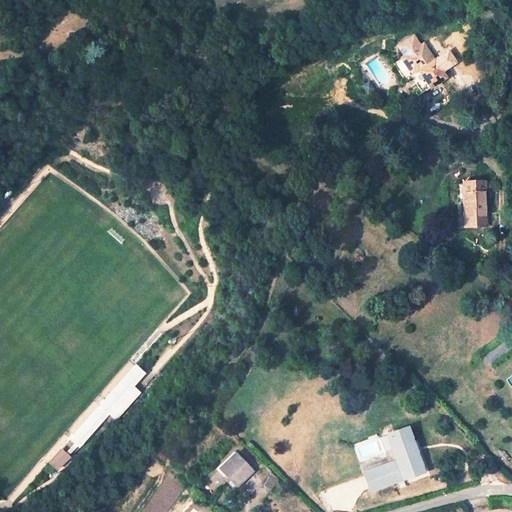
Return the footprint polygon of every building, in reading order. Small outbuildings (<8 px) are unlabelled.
[(418,63),(422,70),(434,86),(448,75),(425,42),(422,44),(416,35),(402,45),(407,54),(404,57),(411,68),(418,63)] [(418,63),(411,68),(415,74),(422,70),(418,63)] [(467,183),(469,227),(489,224),(487,181),(467,183)] [(360,470),(366,491),(423,474),(408,425),(376,435),(382,451),(387,450),(390,461),(360,470)] [(54,470),(67,457),(58,448),(45,461),(54,470)] [(251,471),(234,454),(216,472),(233,489),(251,471)] [(272,473),(259,487),(270,494),(279,481),(272,473)]
